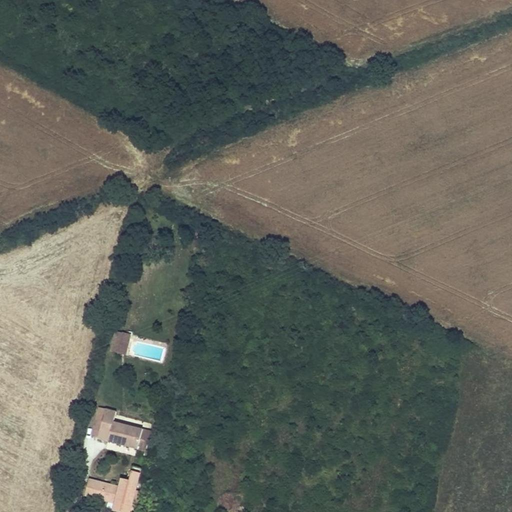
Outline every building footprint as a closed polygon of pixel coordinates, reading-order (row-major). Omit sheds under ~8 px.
[(131,339),(122,337),(117,353),(126,356),(131,339)] [(98,408),(92,435),(99,437),(106,410),(98,408)] [(117,413),(106,410),(99,437),(99,439),(121,445),(122,441),(127,442),(126,446),(138,449),(142,430),(114,423),(117,413)] [(149,432),(142,430),(138,449),(145,451),(149,432)] [(118,486),(104,483),(99,500),(117,505),(129,508),(132,499),(134,492),(140,467),(133,465),(129,480),(127,480),(125,484),(119,483),(118,486)] [(104,483),(90,479),(86,496),(99,500),(104,483)] [(129,508),(135,510),(138,501),(132,499),(129,508)]
